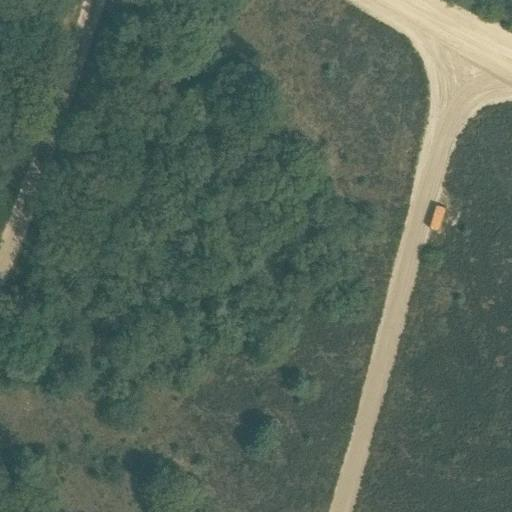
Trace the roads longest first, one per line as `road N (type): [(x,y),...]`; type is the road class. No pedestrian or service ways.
road 1 (unknown): [(90,0),(0,259)]
road 2 (track): [(379,0),(511,76)]
